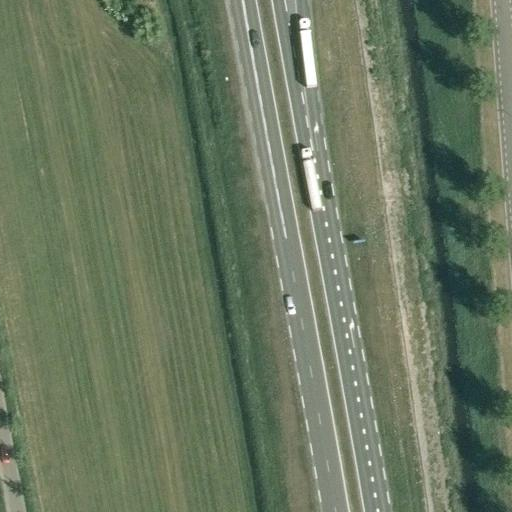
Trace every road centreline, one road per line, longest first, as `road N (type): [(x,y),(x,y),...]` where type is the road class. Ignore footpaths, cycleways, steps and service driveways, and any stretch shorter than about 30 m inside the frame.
road 1 (primary): [(377,511),(312,151)]
road 2 (primary): [(284,235),(332,511)]
road 3 (primary): [(232,0),(284,235)]
road 4 (primary): [(246,0),(284,235)]
road 5 (primary): [(312,151),(277,0)]
road 6 (primary): [(312,151),(305,0)]
